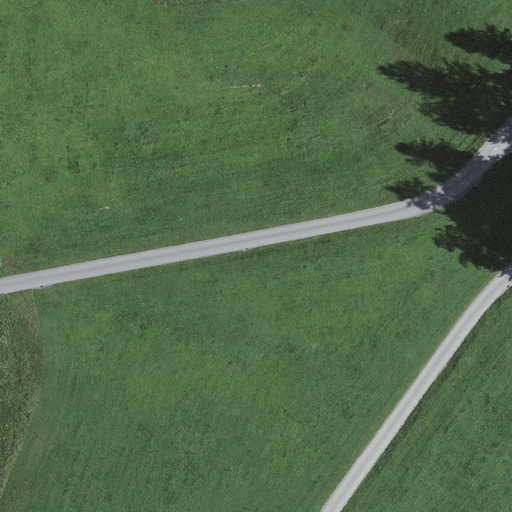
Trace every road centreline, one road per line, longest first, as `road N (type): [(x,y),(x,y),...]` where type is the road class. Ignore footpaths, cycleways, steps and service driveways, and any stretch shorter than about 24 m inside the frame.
road 1 (track): [(511,140),(445,195),(414,209),(0,288)]
road 2 (track): [(330,511),(511,274)]
